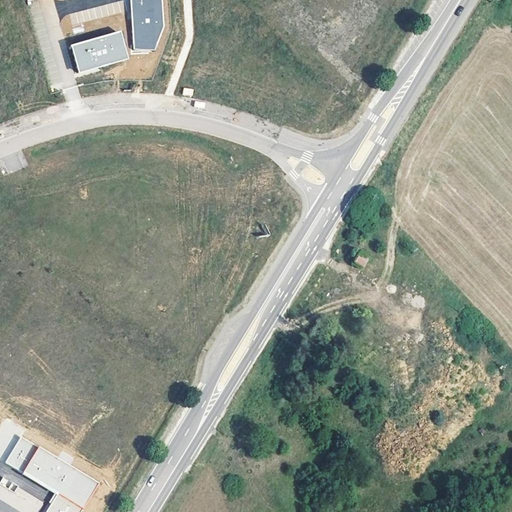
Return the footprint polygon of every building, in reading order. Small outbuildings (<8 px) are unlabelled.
[(130,0),(134,49),(156,48),(164,27),(162,0),(130,0)] [(120,32),(73,45),(74,49),(76,49),(82,70),(103,65),(104,67),(114,64),(113,62),(127,58),(120,32)] [(183,87),(182,95),(192,96),(193,89),(183,87)] [(232,192),(172,154),(133,217),(161,235),(185,197),(217,217),(232,192)] [(195,311),(94,250),(78,277),(179,338),(195,311)] [(358,254),(354,262),(363,268),(368,260),(358,254)] [(81,511),(99,483),(22,437),(6,462),(58,493),(46,511),(81,511)] [(72,462),(73,456),(62,453),(60,459),(72,462)] [(29,505),(25,504),(30,492),(1,479),(0,480),(0,500),(26,511),(29,505)]
